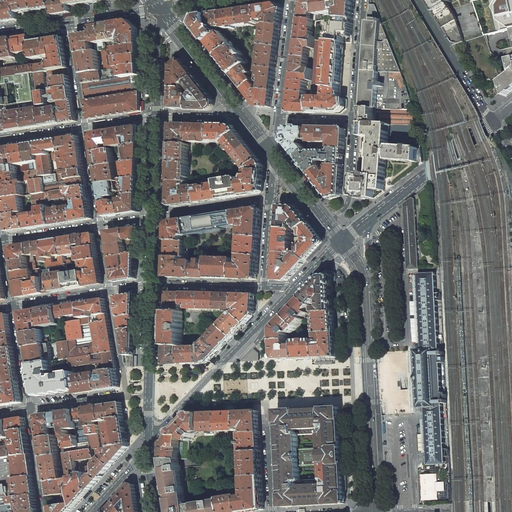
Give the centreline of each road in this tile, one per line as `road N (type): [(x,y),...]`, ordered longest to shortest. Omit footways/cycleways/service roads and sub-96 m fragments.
road 1 (residential): [(310,272),(332,264),(348,279),(359,511)]
road 2 (primary): [(377,511),(364,281)]
road 3 (secondary): [(181,405),(296,287)]
road 4 (secondary): [(367,223),(492,121)]
road 5 (secondary): [(418,0),(492,121)]
road 6 (primary): [(236,108),(157,6)]
road 7 (residential): [(352,121),(362,0)]
road 8 (residential): [(295,0),(279,120)]
